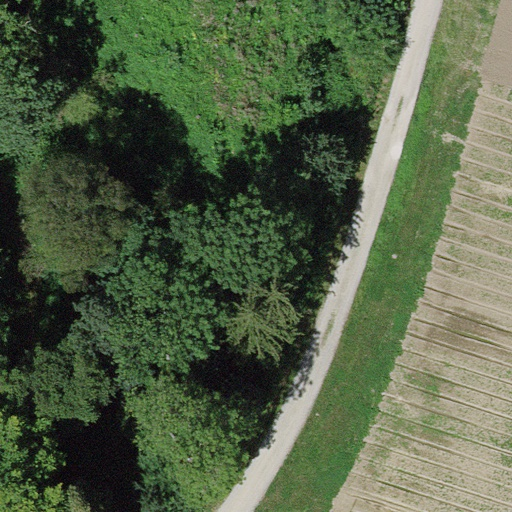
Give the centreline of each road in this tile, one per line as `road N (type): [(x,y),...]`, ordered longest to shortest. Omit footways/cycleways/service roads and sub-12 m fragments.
road 1 (track): [(234,511),(327,342),(436,0)]
road 2 (track): [(0,453),(28,372),(40,297),(21,211),(0,176)]
